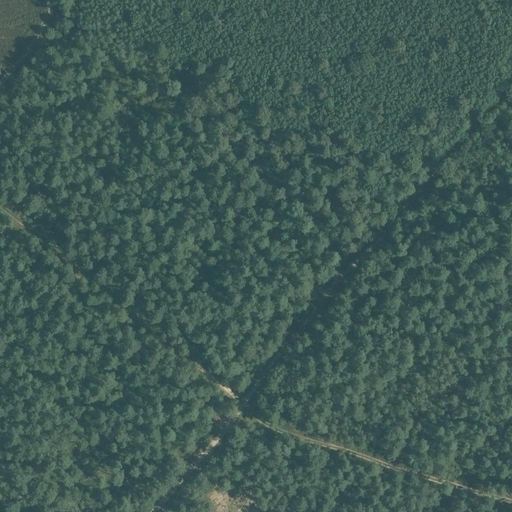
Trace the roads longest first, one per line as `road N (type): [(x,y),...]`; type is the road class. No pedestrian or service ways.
road 1 (track): [(243,409),(265,368),(511,85)]
road 2 (track): [(243,409),(0,206)]
road 3 (unknown): [(511,500),(261,423),(243,409)]
road 4 (track): [(243,409),(151,511)]
